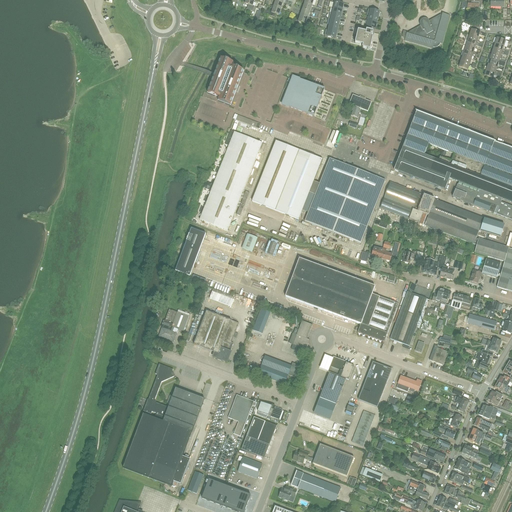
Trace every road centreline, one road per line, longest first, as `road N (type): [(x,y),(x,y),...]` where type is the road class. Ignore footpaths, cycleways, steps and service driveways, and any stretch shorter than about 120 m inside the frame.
road 1 (primary): [(45,511),(99,335),(160,35)]
road 2 (residential): [(408,97),(380,171),(278,130)]
road 3 (unclassified): [(481,392),(329,337)]
road 4 (tertiary): [(348,66),(193,26)]
road 5 (unclassified): [(299,403),(155,349)]
road 6 (residential): [(511,302),(369,267)]
road 7 (residential): [(481,392),(427,511)]
